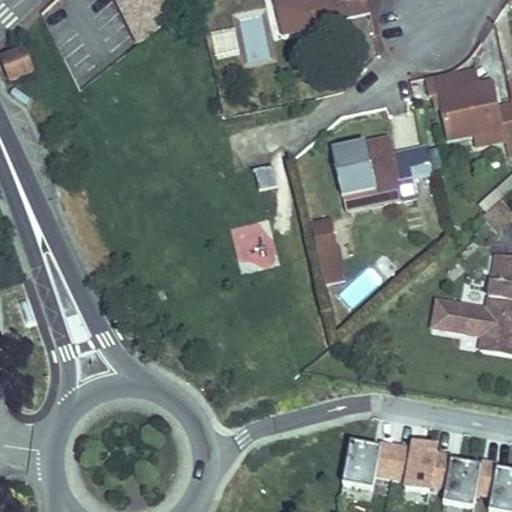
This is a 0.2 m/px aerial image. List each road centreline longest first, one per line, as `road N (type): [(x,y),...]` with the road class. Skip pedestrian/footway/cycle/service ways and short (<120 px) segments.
road 1 (residential): [(203,470),(241,438),(363,402),(511,427)]
road 2 (secondary): [(143,385),(42,243)]
road 3 (secondary): [(42,243),(68,413)]
